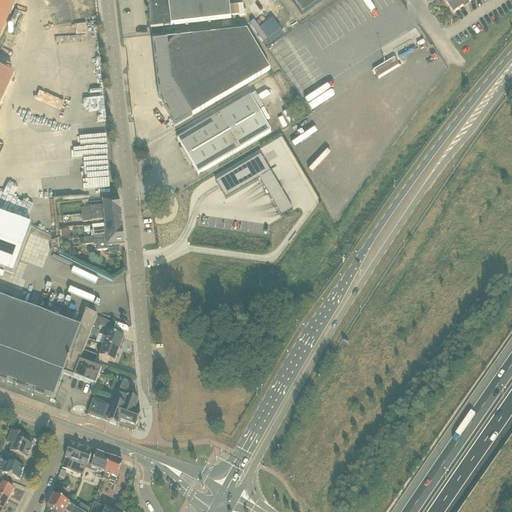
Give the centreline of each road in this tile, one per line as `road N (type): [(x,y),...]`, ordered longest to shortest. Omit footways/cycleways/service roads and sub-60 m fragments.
road 1 (secondary): [(511,57),(350,269),(222,489)]
road 2 (secondary): [(239,499),(360,295),(511,84)]
road 3 (residential): [(148,392),(107,0)]
road 4 (motorway): [(511,362),(409,511)]
road 5 (motorway): [(436,511),(511,401)]
